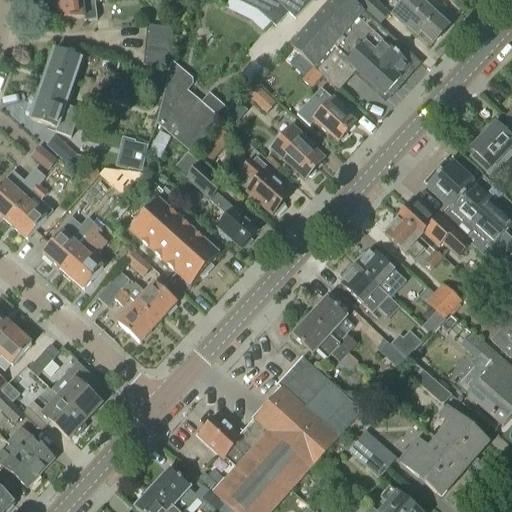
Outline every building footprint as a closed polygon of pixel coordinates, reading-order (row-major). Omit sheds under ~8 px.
[(52,0),(55,23),(83,20),(83,24),(97,22),(94,4),(106,2),(105,0),(52,0)] [(288,15),(271,0),(232,0),(257,12),(276,29),(288,15)] [(271,0),(288,15),(289,15),(295,21),(314,1),(312,0),(271,0)] [(349,0),(332,0),(288,47),(334,89),(352,69),(384,99),(418,62),(349,0)] [(372,0),(353,0),(352,1),(380,26),(389,15),(372,0)] [(404,0),(406,2),(392,18),(405,30),(407,28),(417,38),(421,34),(433,45),(447,29),(422,6),(426,1),(425,0),(404,0)] [(147,27),(145,40),(171,42),(172,29),(147,27)] [(145,40),(144,53),(170,56),(171,42),(145,40)] [(53,52),(45,75),(73,85),(81,61),(53,52)] [(144,53),(143,67),(169,69),(170,56),(144,53)] [(171,62),(156,125),(191,155),(221,120),(187,92),(193,86),(192,81),(171,62)] [(312,69),(301,81),(310,89),(321,78),(312,69)] [(45,75),(37,98),(65,107),(73,85),(45,75)] [(85,80),(82,88),(96,93),(99,85),(85,80)] [(254,86),(245,96),(266,116),(275,105),(254,86)] [(82,88),(79,97),(94,102),(96,93),(82,88)] [(321,113),(312,123),(337,145),(339,143),(341,144),(347,137),(346,136),(355,126),(341,112),(343,110),(333,100),(330,103),(322,96),(313,106),(321,113)] [(37,98),(29,121),(55,130),(54,134),(70,140),(76,122),(85,125),(88,116),(74,111),(65,107),(37,98)] [(473,154),(468,159),(490,180),(511,157),(511,152),(509,149),(511,146),(511,142),(495,127),(471,152),(473,154)] [(291,129),(271,150),(304,180),(307,177),(311,178),(314,175),(313,171),(322,161),(309,150),(311,148),(291,129)] [(219,130),(205,146),(218,157),(231,141),(219,130)] [(124,136),(117,168),(142,174),(150,142),(124,136)] [(55,138),(45,149),(66,168),(75,157),(55,138)] [(56,161),(39,147),(30,158),(48,172),(56,161)] [(290,196),(265,174),(268,170),(255,158),(251,163),(248,161),(240,170),(255,183),(246,193),(272,216),(274,214),(276,215),(283,207),(281,205),(290,196)] [(444,163),(424,185),(427,188),(426,189),(474,233),(466,242),(471,246),(493,267),(511,246),(511,221),(449,164),(447,166),(444,163)] [(198,164),(184,179),(209,201),(208,202),(226,218),(216,228),(241,250),(242,248),(244,250),(251,243),(248,241),(257,232),(244,221),(246,220),(234,209),(233,210),(215,194),(222,186),(198,164)] [(143,175),(150,181),(155,175),(146,167),(143,175)] [(12,176),(0,188),(0,219),(6,224),(24,203),(31,195),(38,187),(43,181),(34,173),(23,185),(12,176)] [(48,195),(38,187),(31,195),(40,203),(48,195)] [(157,202),(129,233),(190,288),(218,256),(157,202)] [(45,221),(24,203),(6,224),(26,243),(45,221)] [(412,203),(397,219),(420,240),(424,235),(439,249),(442,246),(458,260),(471,246),(466,242),(457,233),(439,217),(434,223),(412,203)] [(94,238),(103,228),(100,225),(102,224),(94,217),(88,223),(69,243),(60,235),(41,256),(62,274),(80,254),(87,246),(94,238)] [(387,233),(384,236),(405,255),(406,255),(414,262),(424,252),(415,244),(420,240),(397,219),(385,231),(387,233)] [(94,238),(87,246),(96,253),(103,246),(94,238)] [(364,255),(353,266),(387,298),(388,298),(387,297),(393,290),(397,293),(405,284),(406,283),(372,252),(367,258),(364,255)] [(132,253),(123,263),(141,280),(150,269),(132,253)] [(435,253),(425,264),(433,271),(443,260),(435,253)] [(101,271),(80,254),(62,274),(83,293),(101,271)] [(447,257),(440,268),(453,277),(461,266),(447,257)] [(345,280),(340,286),(372,316),(387,298),(353,266),(343,278),(345,280)] [(493,273),(485,282),(496,292),(504,283),(502,281),(493,273)] [(121,292),(128,283),(119,275),(112,284),(121,292)] [(105,291),(97,300),(106,308),(113,301),(120,309),(129,299),(121,292),(112,284),(108,281),(102,288),(105,291)] [(121,292),(129,299),(136,306),(157,325),(175,305),(154,285),(144,297),(128,283),(121,292)] [(443,287),(434,296),(451,312),(460,303),(443,287)] [(434,296),(426,304),(444,321),(451,312),(434,296)] [(317,311),(309,320),(329,338),(346,319),(326,301),(324,303),(322,301),(315,308),(317,311)] [(136,306),(117,327),(138,345),(157,325),(136,306)] [(0,338),(10,328),(0,319),(0,338)] [(300,330),(292,338),(312,357),(317,351),(327,361),(330,357),(339,365),(347,355),(339,347),(329,338),(309,320),(307,322),(304,320),(297,328),(300,330)] [(10,328),(0,338),(0,357),(12,368),(30,347),(10,328)] [(399,338),(390,348),(405,362),(414,352),(399,338)] [(346,339),(339,347),(347,355),(355,347),(346,339)] [(390,348),(382,357),(397,371),(405,362),(390,348)] [(490,372),(468,397),(503,428),(511,417),(511,390),(502,382),(511,371),(487,349),(476,360),(490,372)] [(44,354),(28,371),(36,379),(52,361),(44,354)] [(220,503),(229,511),(272,511),(361,414),(302,360),(277,387),(281,391),(240,437),(231,429),(230,431),(216,419),(209,428),(205,428),(201,433),(201,436),(199,438),(223,460),(224,459),(236,470),(212,496),(220,503)] [(66,390),(58,399),(85,423),(100,406),(80,387),(88,379),(77,369),(62,386),(66,390)] [(422,372),(413,382),(441,407),(450,397),(422,372)] [(7,386),(0,393),(12,405),(19,397),(7,386)] [(0,393),(0,412),(14,426),(24,416),(12,405),(0,393)] [(38,400),(24,415),(42,432),(50,424),(69,441),(72,437),(76,439),(86,428),(84,424),(85,423),(58,399),(48,409),(38,400)] [(448,426),(434,442),(466,470),(487,446),(445,409),(438,417),(448,426)] [(15,441),(9,447),(39,475),(52,460),(21,431),(13,439),(15,441)] [(364,434),(356,443),(386,470),(395,460),(364,434)] [(416,442),(398,463),(440,500),(466,470),(434,442),(427,451),(416,442)] [(356,443),(347,453),(378,480),(386,470),(356,443)] [(1,452),(0,452),(0,465),(26,490),(39,475),(9,447),(3,454),(1,452)] [(154,489),(151,491),(174,511),(184,511),(196,500),(187,492),(189,490),(169,472),(161,480),(157,480),(152,485),(154,489)] [(212,511),(229,511),(220,503),(218,505),(201,488),(193,496),(209,511),(210,511),(211,511),(212,511)] [(386,505),(380,511),(415,511),(388,488),(379,499),(386,505)] [(174,511),(151,491),(134,510),(135,511),(174,511)] [(0,511),(4,511),(12,505),(0,493),(0,511)] [(321,502),(314,511),(334,511),(328,506),(327,507),(321,502)]
